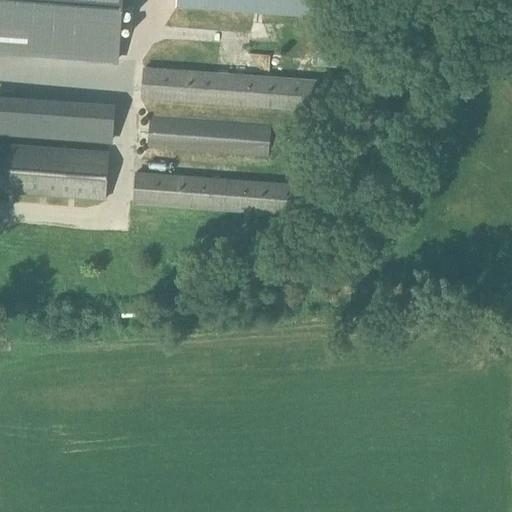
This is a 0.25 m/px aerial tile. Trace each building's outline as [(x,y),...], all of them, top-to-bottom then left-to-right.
[(0,0),(0,54),(116,59),(118,0),(0,0)] [(336,18),(337,0),(174,0),(174,7),(336,18)] [(344,67),(347,22),(320,21),(319,66),(344,67)] [(317,111),(318,82),(146,70),(144,99),(317,111)] [(72,139),(109,141),(112,110),(74,108),(72,139)] [(268,158),(270,128),(151,120),(149,149),(268,158)] [(0,192),(103,199),(107,154),(0,146),(0,192)] [(293,215),(295,185),(138,173),(136,202),(293,215)]
